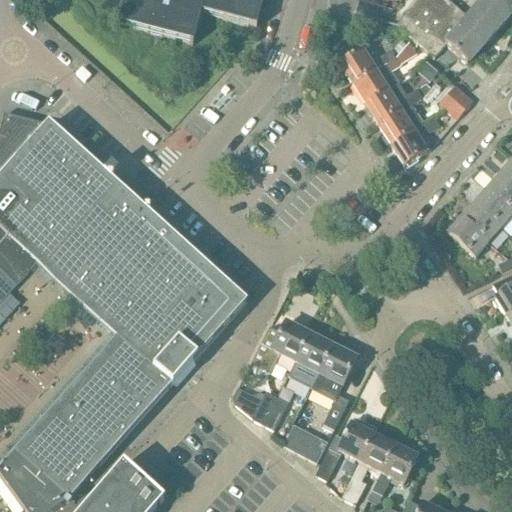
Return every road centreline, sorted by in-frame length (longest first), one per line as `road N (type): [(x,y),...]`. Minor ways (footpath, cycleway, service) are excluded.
road 1 (residential): [(330,511),(199,398),(268,299),(271,261)]
road 2 (residential): [(175,182),(274,71),(298,0)]
road 3 (residential): [(353,259),(511,103)]
road 4 (residential): [(390,325),(383,349),(469,491),(490,511)]
road 5 (residential): [(175,182),(15,50)]
road 6 (residential): [(511,414),(449,312),(423,306),(390,325)]
road 7 (residential): [(271,261),(175,182)]
